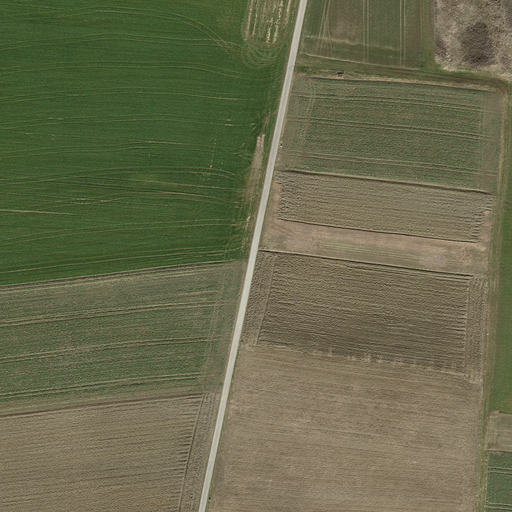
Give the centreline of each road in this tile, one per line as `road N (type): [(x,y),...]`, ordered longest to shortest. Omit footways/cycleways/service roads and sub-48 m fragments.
road 1 (unclassified): [(303,0),(202,511)]
road 2 (track): [(507,88),(485,511)]
road 3 (track): [(291,60),(511,89)]
